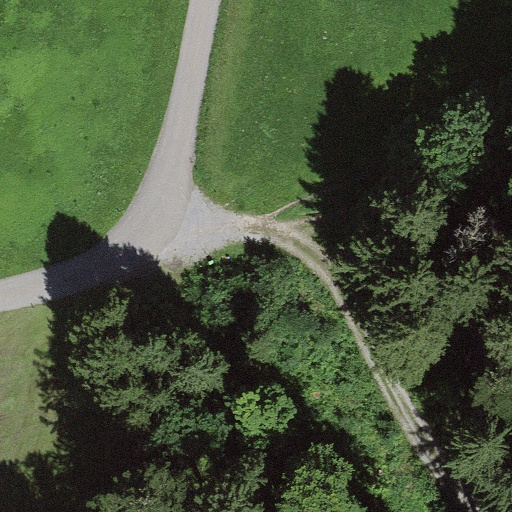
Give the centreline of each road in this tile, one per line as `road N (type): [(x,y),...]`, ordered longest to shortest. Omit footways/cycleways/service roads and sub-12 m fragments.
road 1 (unclassified): [(0,296),(104,262),(146,224),(177,156),(210,0)]
road 2 (track): [(474,511),(433,467),(336,280),(244,223)]
